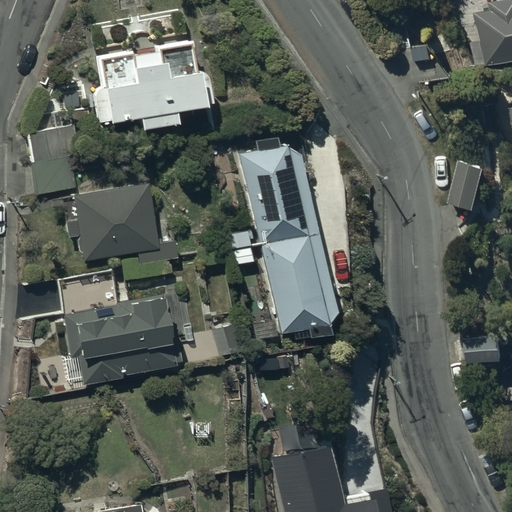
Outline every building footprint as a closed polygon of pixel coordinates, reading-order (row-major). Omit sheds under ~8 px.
[(490,13),(474,15),(479,42),(471,43),(473,57),(483,55),(485,65),(511,60),(511,0),(498,0),(488,2),(490,13)] [(127,51),(92,58),(97,90),(95,90),(101,125),(132,120),(134,132),(169,126),(167,115),(196,110),(196,106),(206,104),(201,79),(201,78),(201,77),(200,77),(200,76),(200,75),(199,75),(199,74),(198,74),(198,73),(197,73),(197,72),(196,72),(196,71),(195,71),(194,71),(193,70),(192,70),(191,70),(190,70),(184,41),(150,47),(151,52),(128,57),(127,51)] [(49,130),(23,134),(34,196),(77,189),(72,155),(54,158),(49,130)] [(260,246),(312,234),(293,156),(280,147),(273,148),(271,139),(253,143),(254,151),(237,154),(260,246)] [(482,167),(456,161),(446,203),(472,209),(482,167)] [(142,184),(67,196),(71,221),(61,223),(64,239),(72,238),(74,253),(77,253),(79,262),(134,253),(135,263),(174,257),(171,241),(152,244),(142,184)] [(312,234),(260,246),(280,334),(294,331),(296,340),(325,333),(323,322),(329,313),(312,234)] [(109,269),(53,280),(60,315),(57,316),(64,354),(72,353),(79,386),(116,379),(116,377),(172,366),(171,362),(177,361),(173,338),(165,339),(157,295),(115,303),(109,269)] [(232,324),(210,331),(218,356),(239,349),(232,324)] [(324,448),(268,458),(280,511),(395,511),(395,509),(394,508),(394,506),(393,504),(392,503),(392,501),(391,500),(390,498),(389,497),(388,496),(388,494),(387,493),(386,491),(385,490),(383,489),(332,498),(324,448)]
